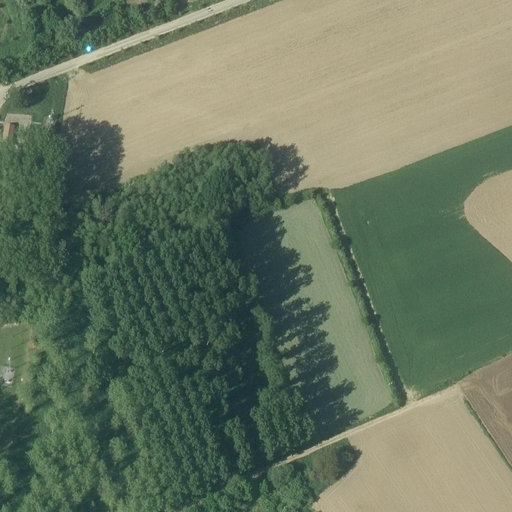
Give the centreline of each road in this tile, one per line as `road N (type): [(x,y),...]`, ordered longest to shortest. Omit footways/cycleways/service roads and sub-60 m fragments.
road 1 (track): [(444,394),(174,511)]
road 2 (unclassified): [(0,97),(238,0)]
